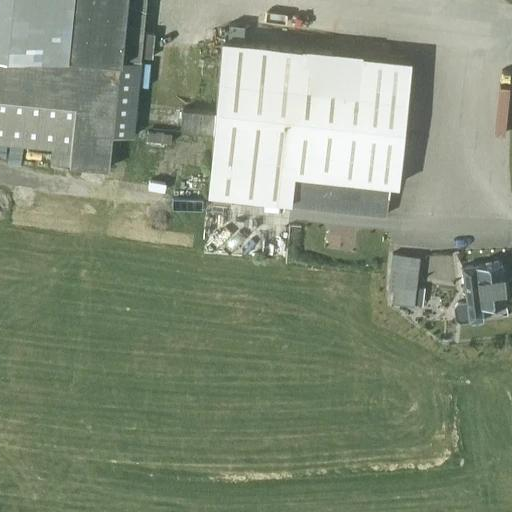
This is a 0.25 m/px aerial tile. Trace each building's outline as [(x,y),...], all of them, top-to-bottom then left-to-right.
[(132,135),(133,125),(141,45),(145,0),(0,0),(0,141),(52,147),(51,162),(108,168),(112,133),(132,135)] [(222,39),(216,110),(183,108),(182,130),(214,133),(208,193),(290,201),(289,204),(386,214),(390,183),(398,184),(411,59),(404,58),(404,57),(390,55),(391,43),(371,41),(370,53),(362,52),(362,54),(243,41),(244,25),(229,23),(228,39),(222,39)] [(152,57),(154,33),(144,32),(142,56),(152,57)] [(452,252),(424,253),(425,278),(454,276),(452,252)] [(420,256),(392,253),(390,269),(392,270),(390,287),(393,287),(391,302),(413,305),(420,256)] [(506,302),(501,261),(476,264),(462,266),(466,301),(456,302),(457,306),(453,306),(455,317),(459,317),(460,321),(469,320),(483,318),(482,305),(506,302)] [(436,308),(419,307),(418,316),(428,316),(428,318),(435,319),(436,308)]
